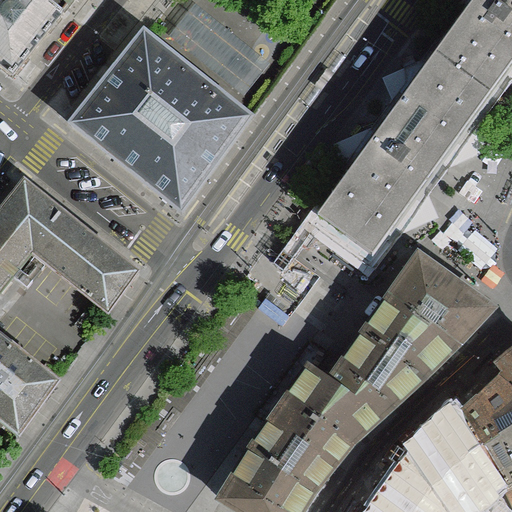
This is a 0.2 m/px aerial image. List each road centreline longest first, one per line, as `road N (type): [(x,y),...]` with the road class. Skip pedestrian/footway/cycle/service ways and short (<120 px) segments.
road 1 (secondary): [(190,284),(402,0)]
road 2 (residential): [(511,328),(386,445),(340,511)]
road 3 (unknown): [(142,511),(271,318)]
road 4 (residential): [(12,137),(190,284)]
road 5 (secondary): [(54,465),(190,284)]
road 6 (residential): [(117,0),(12,137)]
